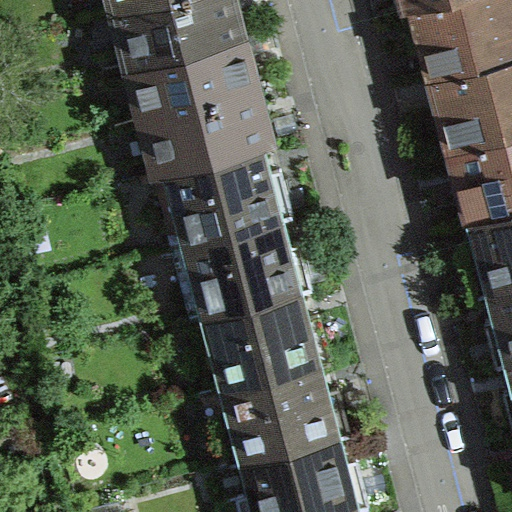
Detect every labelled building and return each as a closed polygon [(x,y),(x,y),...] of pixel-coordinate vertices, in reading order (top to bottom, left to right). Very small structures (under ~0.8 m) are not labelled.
[(111,0),(114,8),(145,0),(111,0)] [(236,0),(145,0),(114,8),(128,61),(245,31),(236,0)] [(511,6),(510,0),(420,0),(415,1),(419,19),(434,73),(511,52),(511,6)] [(128,61),(142,115),(258,84),(248,45),(245,31),(128,61)] [(511,52),(434,73),(439,93),(453,145),(511,129),(511,52)] [(260,141),(273,138),(262,98),(258,84),(142,115),(156,168),(167,165),(260,141)] [(472,217),(511,206),(511,129),(453,145),(457,163),(472,217)] [(260,141),(167,165),(186,238),(279,213),(291,210),(280,166),(268,169),(267,166),(260,141)] [(511,206),(472,217),(476,235),(479,243),(466,247),(478,291),(490,287),(511,281),(511,206)] [(205,310),(299,286),(311,283),(299,239),(287,242),(286,238),(279,213),(186,238),(205,310)] [(495,305),(497,314),(485,317),(497,361),(508,358),(511,356),(511,281),(490,287),(495,305)] [(299,286),(205,310),(224,383),(318,358),(330,355),(318,311),(306,315),(303,303),(299,286)] [(511,370),(511,385),(503,387),(511,419),(511,356),(508,358),(511,370)] [(232,411),(218,415),(230,459),(244,455),(337,431),(349,428),(337,384),(325,387),(322,376),(318,358),(224,383),(232,411)] [(252,489),(237,493),(241,511),(323,511),(356,504),(368,500),(356,457),(344,460),(341,448),(337,431),(244,455),(252,489)]
